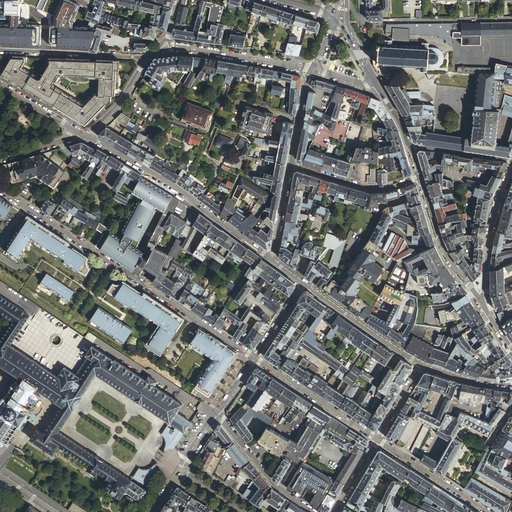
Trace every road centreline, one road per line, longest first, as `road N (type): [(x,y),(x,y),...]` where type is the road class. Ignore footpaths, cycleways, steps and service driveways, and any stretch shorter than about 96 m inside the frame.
road 1 (tertiary): [(254,358),(0,190)]
road 2 (unknown): [(97,381),(76,413),(78,433),(122,462),(134,460),(152,433),(147,416),(102,385)]
road 3 (tertiary): [(84,135),(175,186),(273,260)]
road 4 (residential): [(151,57),(0,52)]
road 5 (residential): [(165,44),(312,68)]
road 6 (residential): [(363,20),(511,19)]
road 7 (tertiary): [(377,439),(254,358)]
road 8 (tertiary): [(482,304),(444,251),(420,177)]
road 9 (tertiary): [(482,304),(491,231),(511,166)]
road 10 (tertiary): [(303,283),(419,364)]
road 11 (residential): [(217,413),(269,479),(315,511)]
road 12 (residential): [(291,164),(377,188),(420,177)]
road 13 (tertiary): [(488,511),(377,439)]
